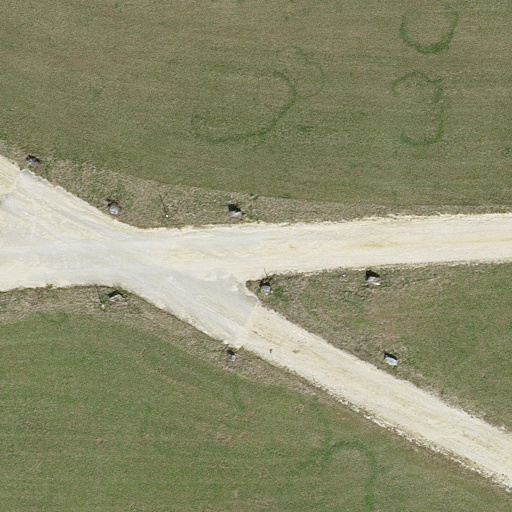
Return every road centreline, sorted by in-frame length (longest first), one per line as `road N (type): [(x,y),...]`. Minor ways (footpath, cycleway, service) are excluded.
road 1 (track): [(0,180),(125,258),(511,456)]
road 2 (track): [(0,264),(511,239)]
